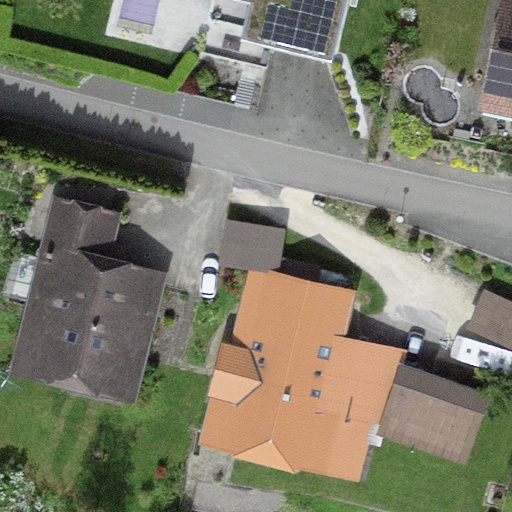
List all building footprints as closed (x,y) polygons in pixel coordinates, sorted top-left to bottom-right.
[(238,0),(231,29),(323,53),(336,0),(238,0)] [(511,0),(488,0),(466,105),(511,114),(511,0)] [(103,205),(48,190),(1,365),(121,397),(159,257),(94,240),(103,205)] [(237,402),(226,450),(351,478),(383,340),(330,329),(342,279),(267,262),(249,339),(211,330),(197,393),(237,402)] [(511,294),(482,287),(471,328),(511,338),(511,294)] [(476,389),(392,361),(370,429),(453,457),(476,389)]
